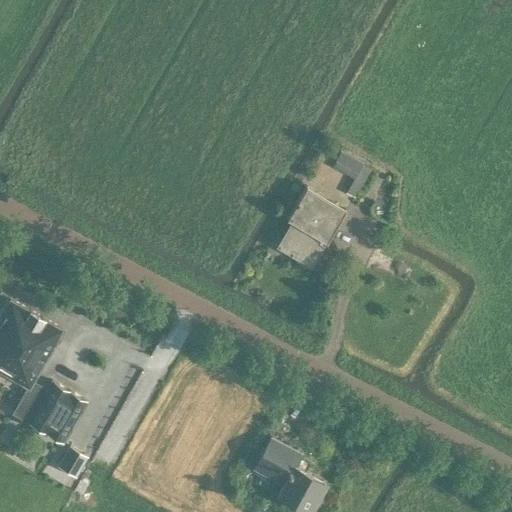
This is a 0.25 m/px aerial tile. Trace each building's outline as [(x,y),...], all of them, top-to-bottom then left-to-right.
[(333,166),(356,178),(347,193),(356,198),(372,169),(364,164),(365,162),(342,150),(333,166)] [(312,266),(345,208),(305,185),(286,218),(293,222),(279,247),(312,266)] [(15,413),(64,441),(88,400),(53,380),(48,389),(34,381),(64,329),(12,299),(0,319),(0,370),(29,387),(15,413)] [(310,510),(326,479),(296,463),(301,452),(271,437),(255,467),(284,482),(279,493),(310,510)] [(77,476),(89,456),(70,445),(58,466),(77,476)]
